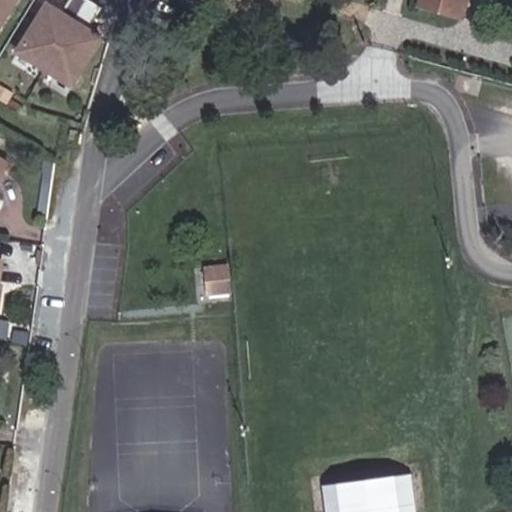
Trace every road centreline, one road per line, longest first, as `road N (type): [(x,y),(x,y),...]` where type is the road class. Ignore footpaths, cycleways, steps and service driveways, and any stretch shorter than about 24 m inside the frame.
road 1 (residential): [(95,190),(186,108),(226,95),(433,91),(455,109),(469,138),(477,253),(511,276)]
road 2 (residential): [(95,190),(53,511)]
road 3 (residential): [(159,0),(102,133),(95,190)]
